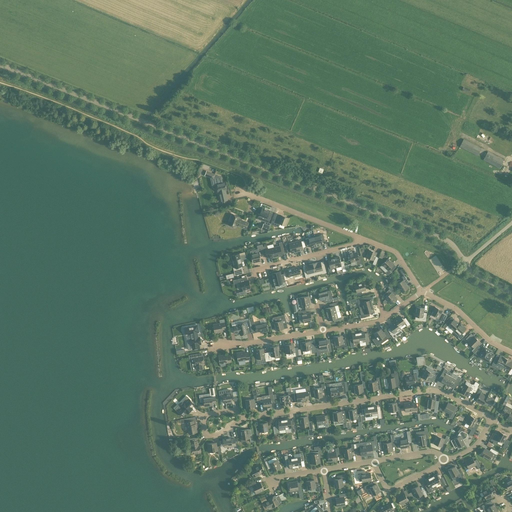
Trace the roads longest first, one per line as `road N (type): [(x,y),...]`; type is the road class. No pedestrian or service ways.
road 1 (unclassified): [(465,262),(438,237),(0,65)]
road 2 (residential): [(490,419),(436,390),(244,419)]
road 3 (residential): [(360,238),(240,191)]
